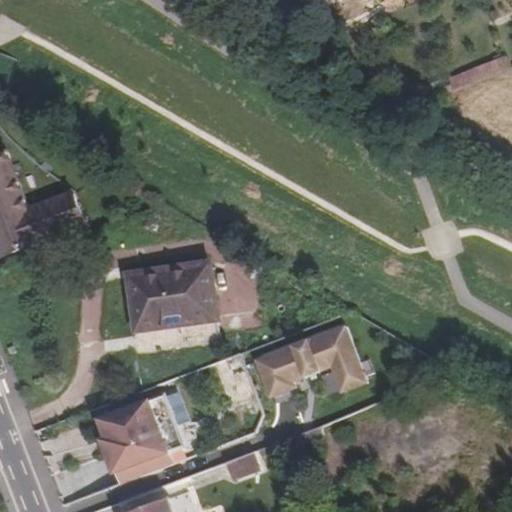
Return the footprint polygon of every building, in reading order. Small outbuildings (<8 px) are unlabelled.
[(490,64),(495,75),(511,68),(511,67),(507,58),(490,64)] [(460,81),(463,88),(495,75),(490,64),(458,77),(460,81)] [(463,88),(460,81),(442,88),(445,96),(463,88)] [(0,263),(4,274),(88,242),(76,211),(32,227),(8,168),(1,170),(0,168),(0,263)] [(131,278),(138,333),(141,356),(219,347),(217,324),(211,270),(131,278)] [(348,325),(258,360),(273,398),(325,377),(334,398),(371,384),(348,325)] [(116,487),(183,459),(160,397),(96,422),(103,442),(98,444),(116,487)] [(250,451),(222,463),(228,479),(257,468),(250,451)] [(511,471),(408,511),(464,511),(511,494),(511,471)] [(189,511),(182,492),(128,511),(189,511)] [(511,511),(511,494),(464,511),(511,511)]
